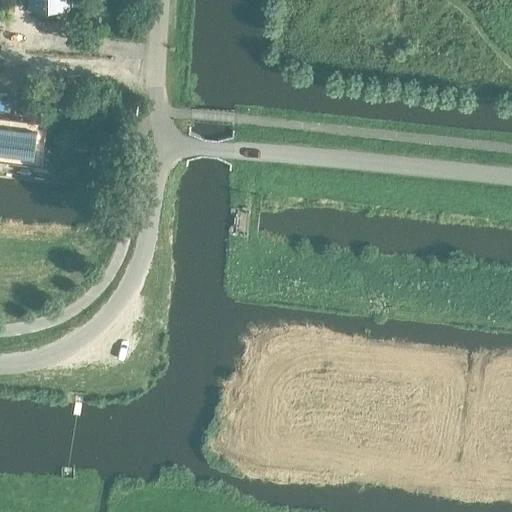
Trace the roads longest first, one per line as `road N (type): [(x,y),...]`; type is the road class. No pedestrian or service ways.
road 1 (unclassified): [(511,177),(162,144)]
road 2 (unclassified): [(162,144),(145,246),(119,309),(78,346),(0,363)]
road 3 (unclassified): [(162,144),(167,0)]
